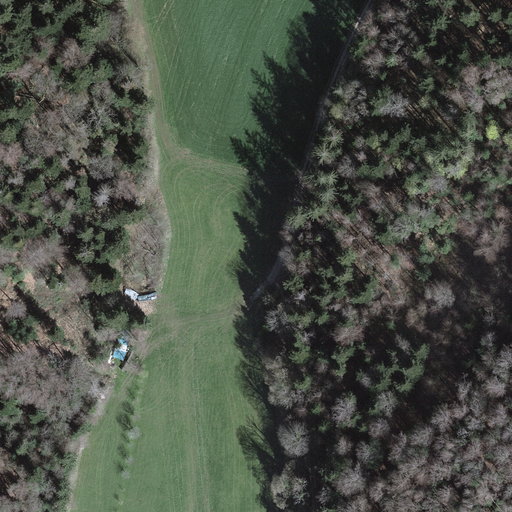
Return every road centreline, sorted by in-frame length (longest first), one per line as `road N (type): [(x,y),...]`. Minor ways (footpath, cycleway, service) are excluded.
road 1 (track): [(373,0),(354,32),(307,176),(293,257),(315,511)]
road 2 (track): [(367,511),(386,444),(453,305),(511,240)]
